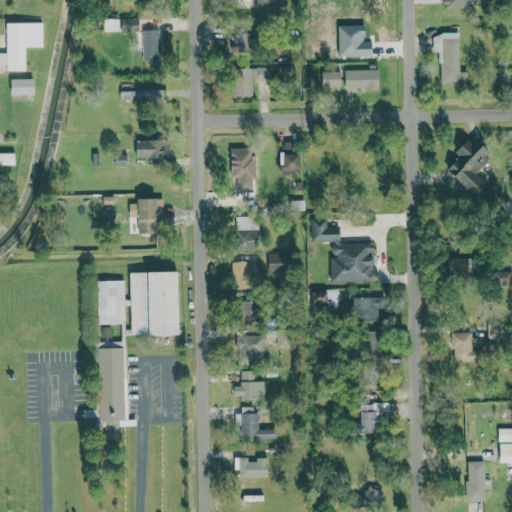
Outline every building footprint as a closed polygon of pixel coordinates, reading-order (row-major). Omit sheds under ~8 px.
[(441,0),(442,8),(475,7),(474,0),(441,0)] [(121,31),(138,31),(137,49),(141,49),(142,18),(121,18),(121,31)] [(42,23),(6,23),(7,53),(0,53),(0,64),(7,64),(7,71),(25,70),(25,46),(42,46),(42,23)] [(143,60),(160,60),(159,30),(143,30),(143,60)] [(441,82),(466,82),(466,71),(458,72),(458,33),(432,33),(433,52),(441,52),(441,82)] [(230,68),(231,96),(252,96),(251,78),(270,77),(270,68),(230,68)] [(344,89),(378,89),(378,69),(345,69),(344,89)] [(340,86),(340,71),(321,71),(321,87),(340,86)] [(33,94),(33,78),(10,79),(10,94),(33,94)] [(140,84),(120,84),(120,99),(163,99),(163,89),(140,89),(140,84)] [(446,168),(469,193),(482,181),(475,172),(492,157),(472,136),(454,152),(458,157),(446,168)] [(135,158),(168,157),(167,140),(135,140),(135,158)] [(280,175),(299,174),(298,151),(294,151),(293,141),(284,141),(284,151),(279,151),(280,175)] [(254,148),(230,149),(230,178),(236,178),(236,193),(252,193),(252,180),(255,180),(254,148)] [(0,161),(0,165),(14,165),(14,152),(0,151),(0,161)] [(162,196),(137,197),(138,233),(156,233),(156,219),(163,219),(162,196)] [(235,217),(235,249),(258,249),(257,216),(235,217)] [(330,282),(372,281),(372,241),(339,242),(339,226),(326,226),(326,219),(310,219),(311,242),(331,241),(331,255),(330,255),(330,282)] [(268,254),(268,273),(285,272),(285,253),(268,254)] [(251,261),(232,261),(232,288),(251,288),(251,261)] [(176,271),(129,272),(131,335),(178,334),(176,271)] [(124,302),(124,280),(96,281),(97,324),(124,323),(124,302)] [(311,307),(338,306),(337,290),(311,291),(311,307)] [(381,296),(352,297),(353,322),(378,321),(378,310),(381,310),(381,296)] [(250,301),(238,301),(238,324),(250,324),(250,301)] [(361,331),(360,354),(380,355),(381,332),(361,331)] [(451,333),(452,362),(480,361),(480,350),(471,351),(471,345),(479,345),(479,337),(471,338),(471,332),(451,333)] [(264,353),(264,335),(238,336),(239,365),(260,365),(259,353),(264,353)] [(364,385),(379,384),(378,366),(363,367),(364,385)] [(264,398),(264,381),(254,381),(253,370),(240,371),(240,386),(233,386),(233,399),(264,398)] [(359,424),(353,424),(352,432),(377,433),(378,404),(360,404),(359,424)] [(275,439),(275,429),(256,429),(257,407),(237,407),(237,426),(241,426),(241,438),(275,439)] [(511,428),(498,429),(498,442),(511,441),(511,428)] [(511,443),(499,444),(499,462),(511,462),(511,443)] [(238,477),(267,477),(267,459),(246,459),(246,457),(233,457),(234,470),(238,470),(238,477)] [(484,461),(466,461),(466,501),(484,501),(484,461)]
